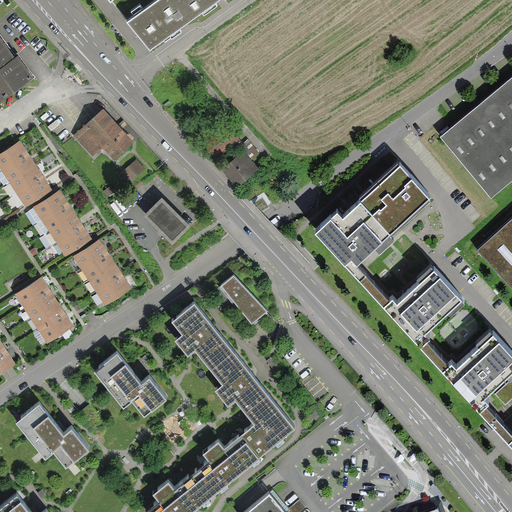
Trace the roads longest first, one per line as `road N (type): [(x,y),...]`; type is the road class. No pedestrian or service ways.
road 1 (primary): [(506,511),(47,0)]
road 2 (residential): [(511,41),(175,287),(0,398)]
